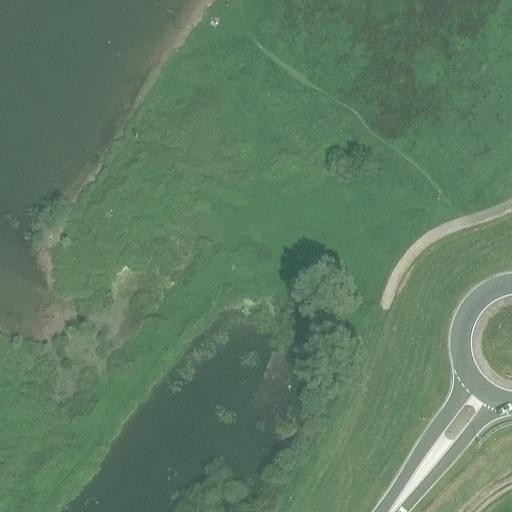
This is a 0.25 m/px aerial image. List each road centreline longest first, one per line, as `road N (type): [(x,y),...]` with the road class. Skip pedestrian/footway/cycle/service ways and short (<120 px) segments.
road 1 (track): [(384,310),(349,413),(297,511)]
road 2 (primary): [(393,511),(490,389)]
road 3 (primary): [(511,281),(474,305),(465,327),(464,350),(490,389)]
